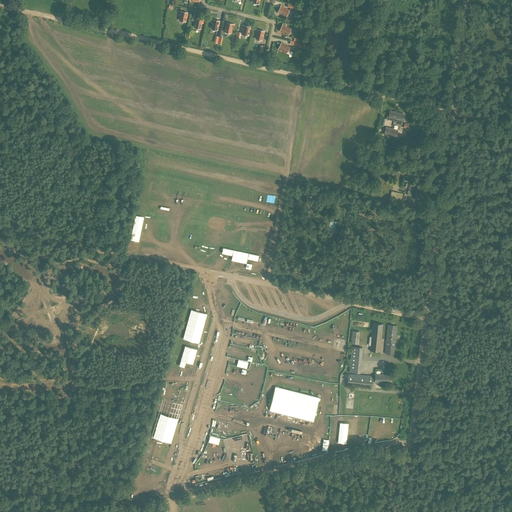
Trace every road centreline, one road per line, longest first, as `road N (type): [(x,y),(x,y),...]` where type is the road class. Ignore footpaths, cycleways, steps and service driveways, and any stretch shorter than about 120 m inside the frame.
road 1 (unclassified): [(402,511),(464,0)]
road 2 (track): [(451,111),(24,11)]
road 3 (track): [(125,505),(411,442)]
road 4 (track): [(427,317),(181,266)]
